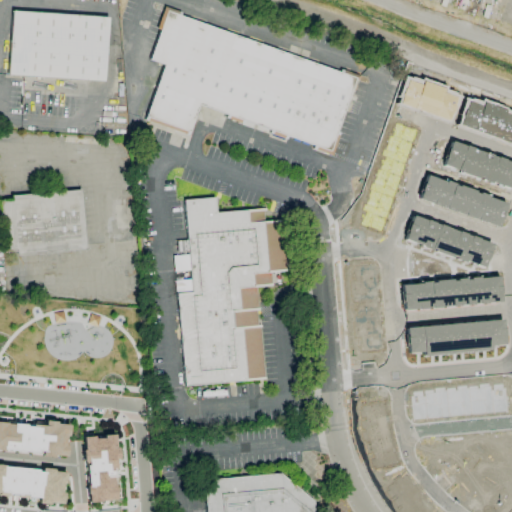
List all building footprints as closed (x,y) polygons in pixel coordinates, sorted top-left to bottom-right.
[(11,12),(106,18),(101,81),(7,75),(11,12)] [(166,14),(158,36),(144,31),(135,56),(162,65),(142,122),(190,138),(200,108),(330,153),(355,80),(166,14)] [(0,211),(0,196),(78,191),(82,249),(3,255),(0,211)] [(182,201),(213,198),(214,213),(262,209),(263,223),(287,221),(292,271),(269,273),(270,286),(256,287),(264,379),(184,386),(175,282),(189,281),(182,201)] [(0,421),(0,451),(1,449),(32,452),(32,453),(37,453),(36,455),(49,456),(49,454),(62,455),(63,445),(60,444),(61,434),(64,435),(65,424),(51,423),(52,420),(40,419),(40,424),(28,423),(27,426),(20,425),(21,423),(8,422),(8,423),(2,423),(2,422),(0,421)] [(114,500),(112,470),(117,469),(114,435),(81,438),(87,502),(114,500)] [(0,493),(38,496),(37,503),(61,504),(63,471),(40,470),(40,469),(0,466),(0,493)] [(205,511),(203,480),(278,474),(325,511),(205,511)]
